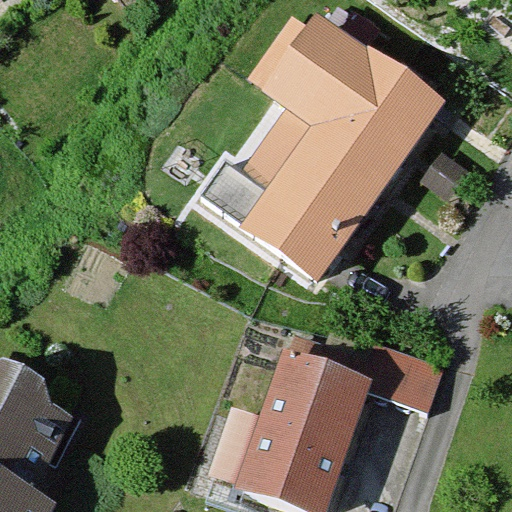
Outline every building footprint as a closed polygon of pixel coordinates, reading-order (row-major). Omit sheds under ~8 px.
[(352,17),(335,42),(362,61),(379,35),(352,17)] [(335,42),(318,30),(266,103),(313,136),(270,196),(228,167),(205,200),(320,282),(439,116),(362,61),(335,42)] [(442,158),(422,187),(450,206),(469,177),(442,158)] [(298,343),(291,365),(283,363),(260,429),(234,420),(210,486),(283,511),(328,511),(368,399),(426,419),(442,373),(377,350),(370,369),(298,343)] [(0,381),(0,511),(40,511),(38,511),(74,432),(50,422),(44,401),(4,380),(0,381)]
